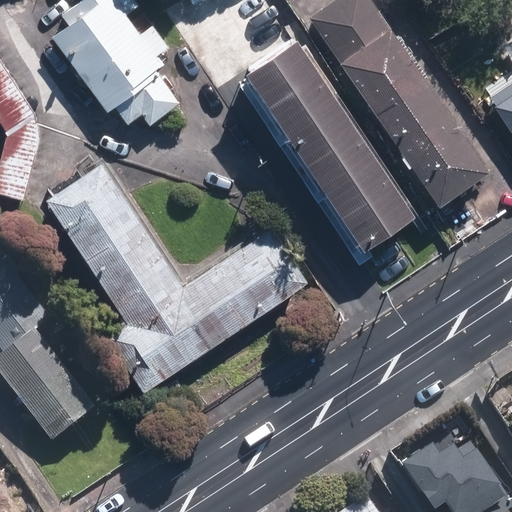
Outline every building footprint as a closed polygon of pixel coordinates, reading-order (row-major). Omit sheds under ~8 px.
[(65,25),(47,38),(101,114),(109,108),(123,127),(140,116),(147,126),(177,105),(153,70),(158,66),(152,57),(165,48),(130,0),(81,0),(58,16),(65,25)] [(262,0),(156,0),(218,88),(234,77),(356,253),(407,218),(286,43),(290,40),(262,0)] [(337,63),(334,66),(360,104),(358,106),(371,125),(373,124),(397,158),(395,160),(402,170),(404,168),(432,209),(484,172),(385,35),(388,32),(364,0),(328,0),(304,18),(337,63)] [(489,98),(487,100),(511,139),(511,71),(483,90),(489,98)] [(121,325),(101,338),(137,393),(304,284),(267,230),(265,226),(180,281),(103,163),(41,203),(121,325)] [(0,355),(2,357),(0,358),(0,388),(49,447),(91,412),(28,337),(49,319),(1,261),(0,261),(0,355)] [(421,447),(390,466),(418,511),(427,511),(433,509),(434,511),(487,511),(497,507),(465,454),(450,463),(441,449),(427,457),(421,447)] [(371,511),(362,498),(341,511),(371,511)]
